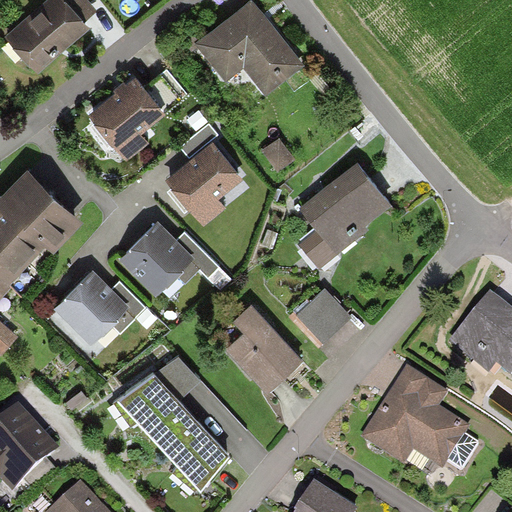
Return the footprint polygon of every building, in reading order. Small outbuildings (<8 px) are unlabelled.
[(41,0),(7,33),(39,69),(91,22),(85,15),(71,0),(41,0)] [(71,0),(85,15),(95,6),(89,0),(71,0)] [(303,61),(253,0),(246,0),(195,41),(224,77),(243,62),(266,91),(303,61)] [(136,72),(89,110),(126,156),(149,137),(141,127),(165,107),(136,72)] [(209,120),(181,143),(190,154),(218,131),(209,120)] [(279,135),(262,148),(278,168),(294,155),(279,135)] [(214,137),(167,175),(203,220),(224,203),(217,193),(242,173),(214,137)] [(356,157),(298,204),(316,226),(299,240),(319,265),(337,251),(364,229),(361,225),(392,201),(356,157)] [(30,165),(0,199),(0,289),(43,241),(53,249),(85,213),(30,165)] [(155,225),(119,264),(153,296),(190,258),(175,244),(155,225)] [(183,236),(175,244),(190,258),(209,276),(216,267),(183,236)] [(92,278),(55,312),(87,346),(123,312),(107,295),(92,278)] [(326,283),(298,309),(324,338),(352,312),(326,283)] [(119,284),(107,295),(123,312),(135,325),(146,314),(119,284)] [(511,313),(487,295),(452,341),(488,369),(494,360),(511,373),(511,313)] [(251,300),(232,318),(243,329),(228,344),(268,387),(302,355),(251,300)] [(17,335),(0,319),(0,349),(2,351),(17,335)] [(120,395),(113,400),(131,424),(142,417),(177,459),(172,465),(194,489),(229,449),(182,396),(202,377),(179,352),(118,392),(120,395)] [(407,371),(364,437),(403,461),(411,450),(440,468),(467,427),(437,409),(446,396),(407,371)] [(82,388),(67,399),(71,405),(87,394),(82,388)] [(59,448),(19,405),(0,421),(0,475),(11,488),(24,477),(46,459),(59,448)] [(57,472),(46,459),(24,477),(35,490),(57,472)] [(111,511),(82,479),(46,511),(45,511),(111,511)] [(337,511),(312,495),(301,511),(337,511)]
